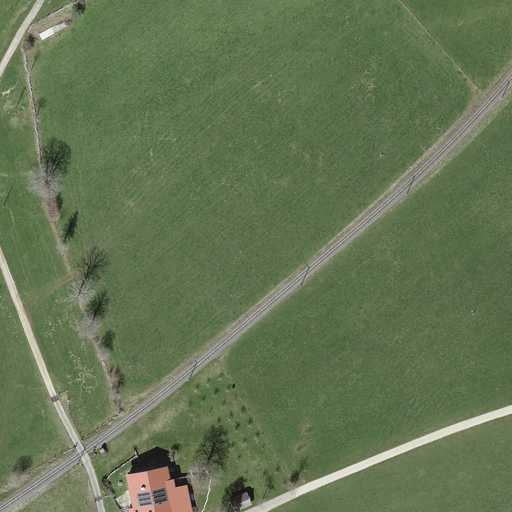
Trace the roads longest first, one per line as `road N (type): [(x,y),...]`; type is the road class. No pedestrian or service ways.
road 1 (unclassified): [(103,511),(0,255)]
road 2 (unclassified): [(257,511),(414,441),(511,412)]
